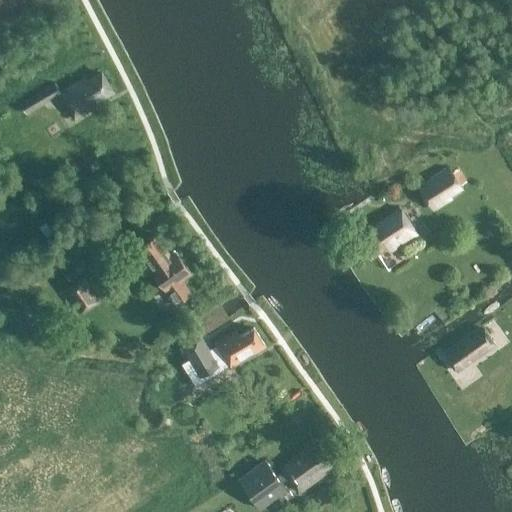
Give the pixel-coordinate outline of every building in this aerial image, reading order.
[(57,85),(21,106),(28,117),(64,95),(78,119),(96,108),(93,103),(113,91),(102,73),(87,82),(85,79),(61,93),(57,85)] [(449,166),(417,187),(433,212),(452,200),(451,197),(463,189),(449,166)] [(357,239),(371,259),(397,242),(400,246),(417,235),(400,210),(357,239)] [(93,266),(118,249),(106,233),(81,250),(93,266)] [(156,233),(129,253),(146,275),(151,272),(175,305),(177,304),(191,294),(181,280),(187,276),(188,275),(190,273),(176,254),(172,256),(156,233)] [(63,279),(69,287),(82,278),(76,270),(63,279)] [(84,278),(82,278),(69,287),(63,291),(81,315),(100,301),(84,278)] [(481,326),(443,354),(457,374),(496,346),(481,326)] [(182,366),(191,381),(215,367),(215,366),(225,359),(231,368),(264,346),(253,328),(239,337),(236,332),(216,345),(217,347),(207,353),(206,352),(182,366)] [(282,485),(289,480),(299,494),(320,479),(317,475),(331,465),(317,445),(282,471),(283,472),(276,477),(264,460),(237,480),(259,511),(286,491),(282,485)]
